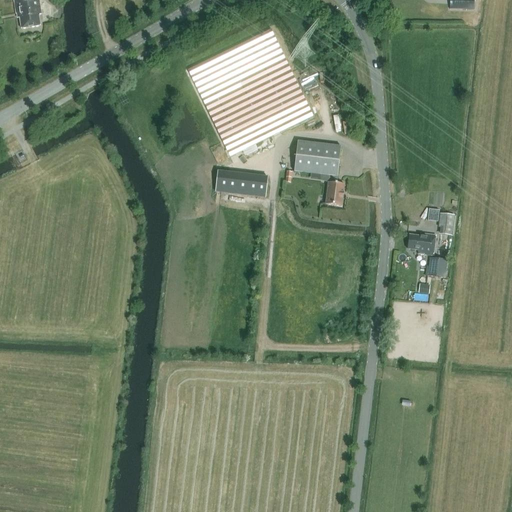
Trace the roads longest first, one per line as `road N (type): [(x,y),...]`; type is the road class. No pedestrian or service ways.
road 1 (tertiary): [(353,511),(385,229),(374,62),(341,0)]
road 2 (tertiary): [(0,120),(206,0)]
